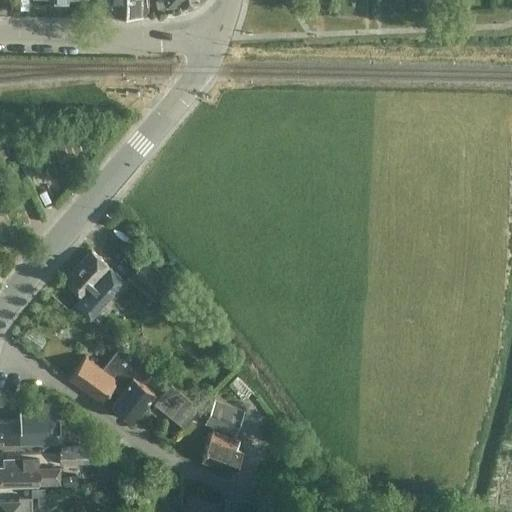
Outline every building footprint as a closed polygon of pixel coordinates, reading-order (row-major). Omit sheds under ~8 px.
[(107,0),(107,13),(141,14),(146,9),(146,0),(107,0)] [(0,156),(9,152),(0,134),(0,156)] [(0,197),(0,237),(8,233),(5,227),(10,224),(3,210),(7,208),(1,197),(0,197)] [(74,304),(76,305),(90,318),(124,280),(90,250),(63,280),(81,296),(74,304)] [(127,273),(157,298),(171,281),(142,256),(127,273)] [(151,369),(120,345),(102,369),(84,356),(67,377),(99,400),(111,385),(120,391),(110,403),(131,419),(152,392),(140,383),(151,369)] [(152,403),(182,426),(198,407),(168,383),(152,403)] [(204,421),(234,433),(243,409),(213,397),(204,421)] [(61,443),(60,404),(18,405),(18,420),(0,420),(0,438),(1,439),(1,444),(61,443)] [(201,460),(233,472),(241,452),(235,449),(239,440),(212,430),(201,460)] [(99,461),(98,448),(58,451),(59,464),(99,461)] [(37,468),(36,459),(2,460),(2,466),(0,465),(0,485),(58,484),(58,468),(37,468)] [(182,511),(209,511),(212,503),(188,495),(182,511)] [(0,511),(30,511),(30,497),(18,497),(18,500),(0,499),(0,511)]
